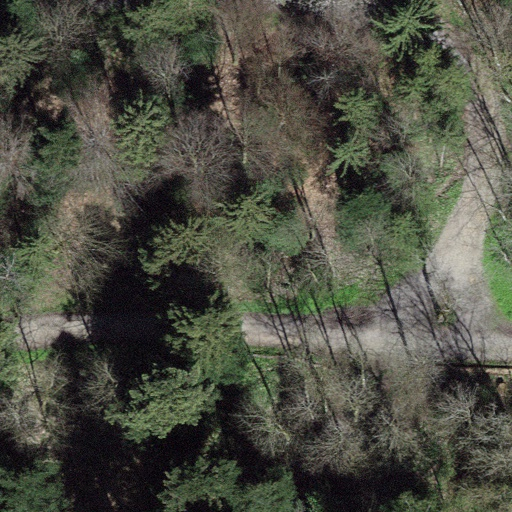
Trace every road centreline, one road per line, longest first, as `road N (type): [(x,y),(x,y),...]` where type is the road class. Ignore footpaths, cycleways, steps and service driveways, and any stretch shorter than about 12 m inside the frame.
road 1 (track): [(511,347),(55,336),(0,343)]
road 2 (unknown): [(307,0),(386,11),(430,32),(482,98),(488,141),(455,253),(427,298),(384,340)]
